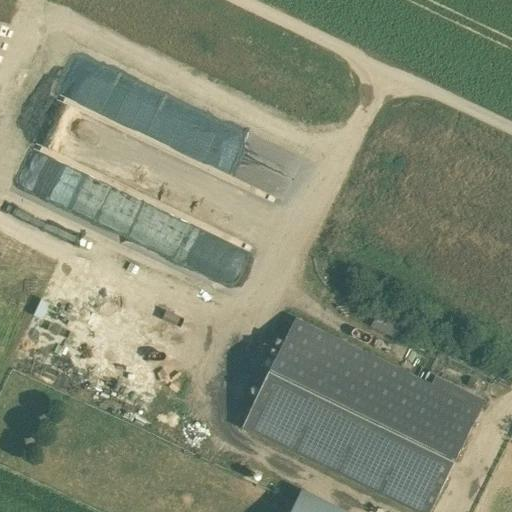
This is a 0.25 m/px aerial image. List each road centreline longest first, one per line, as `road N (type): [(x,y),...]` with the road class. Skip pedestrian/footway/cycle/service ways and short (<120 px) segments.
road 1 (track): [(226,448),(399,76)]
road 2 (track): [(399,76),(239,0)]
